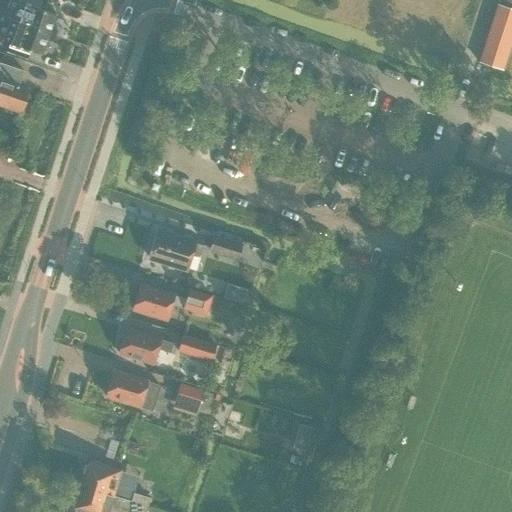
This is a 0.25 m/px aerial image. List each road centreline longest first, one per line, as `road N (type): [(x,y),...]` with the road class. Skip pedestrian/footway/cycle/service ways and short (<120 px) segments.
road 1 (unclassified): [(156,0),(511,125)]
road 2 (tertiary): [(34,299),(134,0)]
road 3 (tertiary): [(0,469),(24,387),(34,299)]
